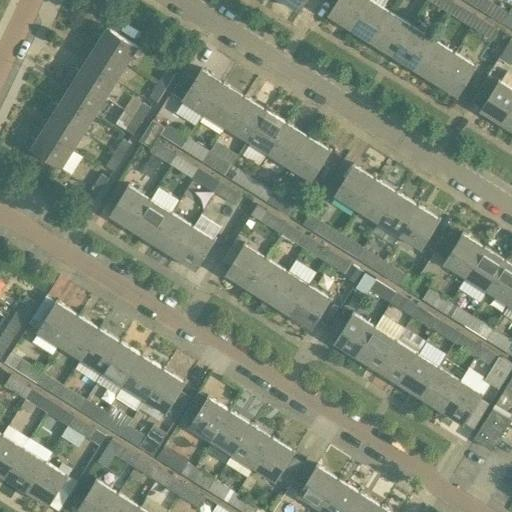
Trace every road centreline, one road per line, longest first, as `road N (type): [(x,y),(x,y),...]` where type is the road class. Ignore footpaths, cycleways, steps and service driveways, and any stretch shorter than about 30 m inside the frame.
road 1 (residential): [(476,511),(0,209)]
road 2 (residential): [(511,216),(159,0)]
